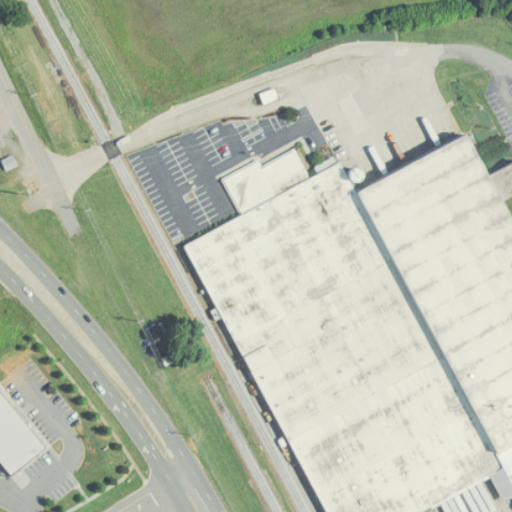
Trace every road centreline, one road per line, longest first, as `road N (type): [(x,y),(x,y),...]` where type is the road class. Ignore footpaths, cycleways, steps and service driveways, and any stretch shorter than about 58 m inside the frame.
road 1 (trunk): [(184,480),(132,377),(0,228)]
road 2 (trunk): [(0,269),(184,480)]
road 3 (residential): [(0,68),(78,233)]
